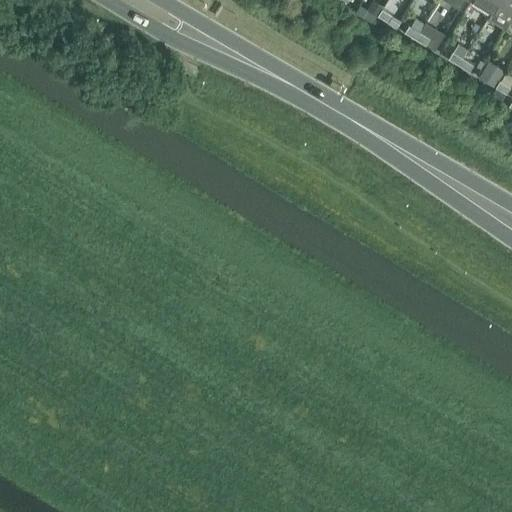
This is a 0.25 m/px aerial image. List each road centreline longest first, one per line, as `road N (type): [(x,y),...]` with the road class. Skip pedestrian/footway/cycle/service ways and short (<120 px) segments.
road 1 (secondary): [(212,45),(466,192)]
road 2 (secondary): [(102,0),(171,40),(212,45)]
